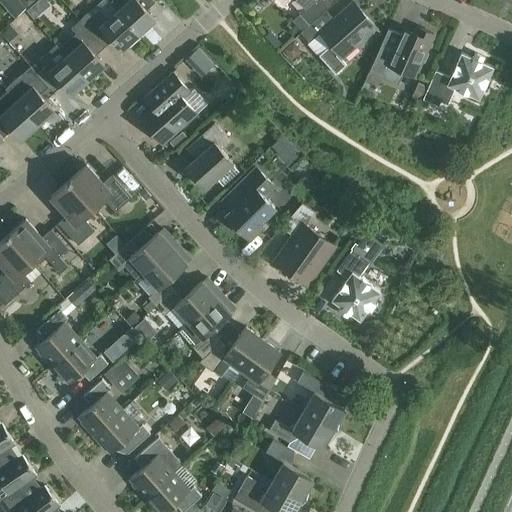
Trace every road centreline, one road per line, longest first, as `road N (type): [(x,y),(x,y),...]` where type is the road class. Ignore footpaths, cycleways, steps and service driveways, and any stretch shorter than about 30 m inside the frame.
road 1 (residential): [(340,511),(387,414),(387,382),(225,260),(101,115)]
road 2 (residential): [(111,511),(25,403),(0,346)]
road 3 (residential): [(101,115),(233,0)]
road 4 (residential): [(0,201),(101,115)]
